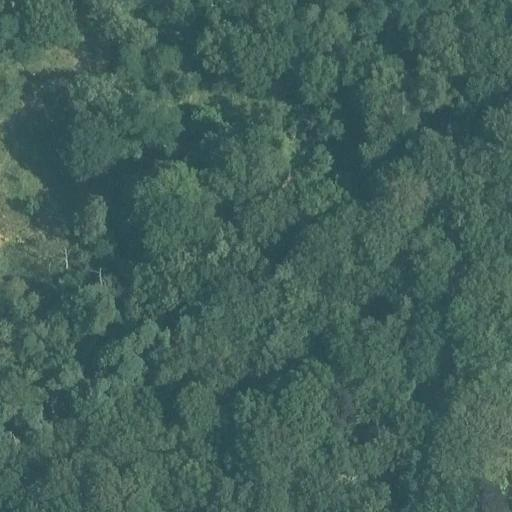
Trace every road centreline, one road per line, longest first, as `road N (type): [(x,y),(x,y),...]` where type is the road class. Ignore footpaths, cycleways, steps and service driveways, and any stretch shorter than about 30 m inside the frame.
road 1 (track): [(236,511),(267,458),(359,384),(460,366),(511,323)]
road 2 (track): [(511,384),(456,473),(444,511)]
